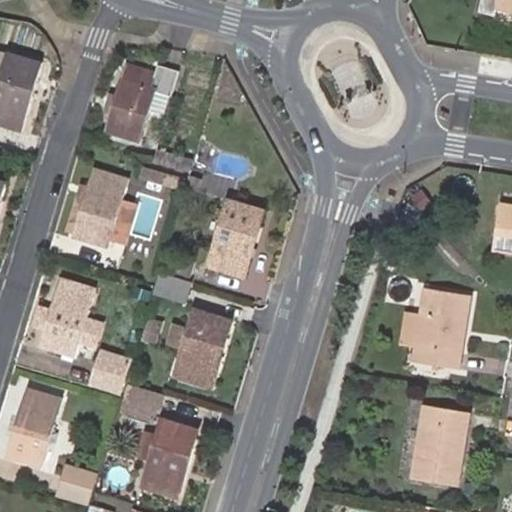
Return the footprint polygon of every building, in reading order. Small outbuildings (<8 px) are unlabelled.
[(497,9),(511,13),(511,0),(483,0),(480,10),(496,15),(497,9)] [(0,104),(15,59),(0,54),(0,104)] [(15,59),(0,104),(0,125),(28,134),(49,69),(15,59)] [(138,71),(140,66),(129,63),(120,90),(127,93),(131,94),(138,71)] [(140,66),(138,71),(131,94),(127,93),(120,90),(107,132),(141,142),(154,99),(170,104),(181,71),(158,64),(156,71),(140,66)] [(159,148),(154,161),(191,173),(195,159),(159,148)] [(186,177),(155,168),(152,177),(166,181),(167,180),(183,185),(186,177)] [(125,205),(132,182),(98,171),(77,238),(111,249),(113,241),(116,232),(125,205)] [(0,220),(11,186),(0,182),(0,220)] [(245,279),(266,212),(232,202),(211,268),(245,279)] [(511,205),(503,204),(496,251),(511,253),(511,205)] [(113,241),(127,245),(137,208),(125,205),(116,232),(113,241)] [(196,263),(168,254),(163,270),(191,279),(196,263)] [(161,277),(155,295),(186,305),(192,287),(161,277)] [(98,292),(63,282),(53,315),(47,335),(42,350),(76,361),(81,347),(97,352),(104,328),(88,322),(98,292)] [(473,297),(426,289),(415,360),(461,368),(473,297)] [(212,389),(233,322),(198,311),(178,377),(212,389)] [(47,335),(53,315),(41,312),(35,331),(47,335)] [(153,346),(159,326),(149,323),(143,343),(153,346)] [(100,354),(89,388),(120,397),(131,364),(100,354)] [(165,396),(128,384),(123,400),(161,411),(165,396)] [(43,470),(64,403),(29,392),(8,459),(43,470)] [(161,411),(123,400),(120,412),(157,423),(161,411)] [(471,413),(425,405),(414,477),(459,484),(471,413)] [(178,497),(198,432),(164,421),(144,486),(178,497)] [(66,470),(63,480),(85,486),(87,477),(66,470)] [(85,486),(63,480),(57,500),(86,509),(95,479),(87,477),(85,486)]
